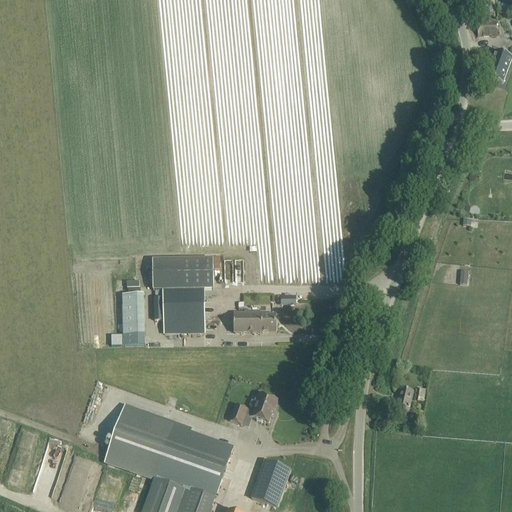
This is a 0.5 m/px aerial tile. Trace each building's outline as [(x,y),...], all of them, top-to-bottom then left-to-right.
[(478,37),(488,37),(506,36),(505,22),(478,23),(478,37)] [(511,57),(496,52),(486,78),(502,84),(511,57)] [(213,260),(153,260),(153,292),(155,292),(155,298),(162,297),(162,303),(163,328),(163,335),(204,334),(203,291),(214,291),(213,260)] [(143,295),(122,296),(123,336),(145,336),(143,295)] [(162,299),(154,299),(154,322),(162,322),(162,299)] [(295,299),(281,299),(281,307),(295,307),(295,299)] [(235,334),(266,333),(276,333),(276,316),(265,316),(265,313),(234,314),(235,334)] [(413,392),(411,391),(401,389),(396,410),(408,413),(413,392)] [(229,422),(232,423),(241,426),(245,415),(252,417),(252,418),(269,424),(272,415),(271,414),(272,411),(274,412),(278,401),(260,395),(254,410),(253,412),(246,410),(235,406),(229,422)] [(95,401),(75,455),(154,484),(144,511),(210,511),(233,450),(223,447),(174,429),(175,424),(125,406),(97,396),(95,401)] [(0,465),(12,421),(0,417),(0,465)] [(291,471),(265,462),(252,499),(278,509),(291,471)]
